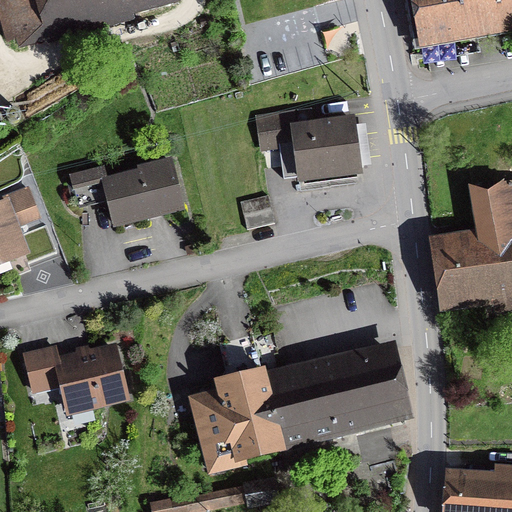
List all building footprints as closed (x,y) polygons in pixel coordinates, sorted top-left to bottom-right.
[(0,0),(0,22),(4,40),(155,0),(0,0)] [(511,23),(511,0),(415,0),(423,40),(511,23)] [(14,110),(11,110),(9,112),(7,114),(7,117),(8,120),(9,123),(12,124),(15,125),(18,124),(20,122),(22,120),(22,117),(21,114),(20,112),(17,110),(14,110)] [(295,110),(255,115),(260,153),(280,150),(284,181),(297,179),(298,185),(363,177),(356,117),(297,124),(295,110)] [(71,178),(79,209),(108,202),(116,225),(183,209),(173,159),(140,169),(141,173),(106,181),(103,170),(71,178)] [(511,183),(474,189),(480,238),(436,244),(444,304),(511,294),(511,183)] [(20,224),(41,217),(29,186),(3,196),(5,202),(0,203),(0,261),(23,253),(27,265),(57,253),(46,225),(20,235),(16,226),(20,224)] [(247,230),(274,224),(268,196),(241,202),(247,230)] [(131,404),(116,344),(90,350),(89,346),(75,349),(76,353),(59,357),(56,345),(22,354),(33,396),(59,389),(66,419),(131,404)] [(244,455),(284,445),(404,415),(388,350),(333,363),(268,380),(266,370),(232,378),(218,382),(220,392),(193,399),(211,471),(246,463),(244,455)] [(511,511),(511,477),(448,473),(445,511),(511,511)] [(247,510),(282,503),(277,477),(247,482),(248,486),(170,501),(170,499),(150,503),(151,511),(210,511),(246,505),(247,510)]
